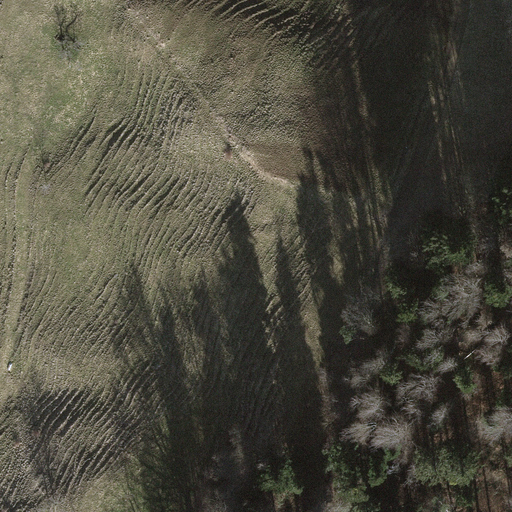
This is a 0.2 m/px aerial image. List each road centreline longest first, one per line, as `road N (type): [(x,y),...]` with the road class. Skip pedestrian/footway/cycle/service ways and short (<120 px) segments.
road 1 (track): [(401,205),(354,374),(339,511)]
road 2 (track): [(401,205),(445,80),(460,0)]
